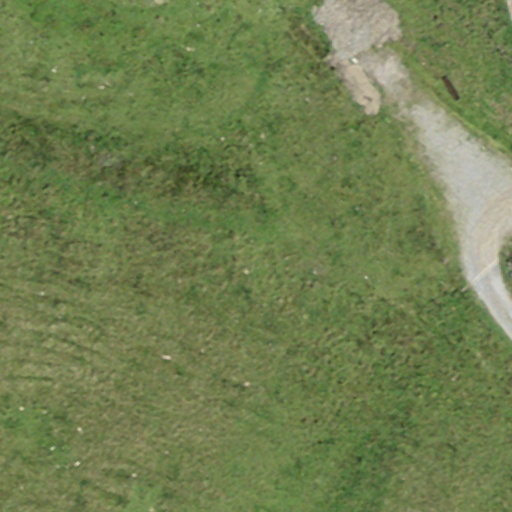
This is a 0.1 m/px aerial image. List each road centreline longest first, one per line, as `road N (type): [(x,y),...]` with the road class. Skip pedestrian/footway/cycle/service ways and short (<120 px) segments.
road 1 (track): [(388,66),(499,216)]
road 2 (track): [(511,209),(499,216),(489,239),(489,270),(511,317)]
